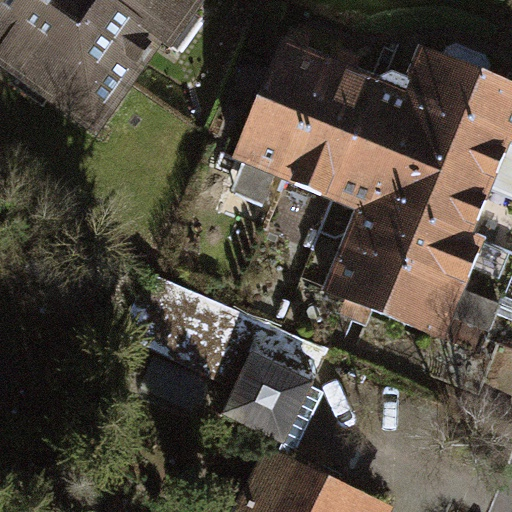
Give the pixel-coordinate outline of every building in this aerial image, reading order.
[(187,0),(0,0),(0,69),(95,134),(187,0)] [(511,135),(511,73),(437,43),(415,96),(511,135)] [(308,178),(352,71),(287,46),(243,152),(308,178)] [(371,205),(415,96),(352,71),(308,178),(371,205)] [(511,187),(511,135),(415,96),(397,141),(511,187)] [(375,196),(498,246),(511,212),(511,187),(397,141),(375,196)] [(479,293),(498,246),(375,196),(371,205),(355,243),(479,293)] [(479,293),(355,243),(335,292),(459,342),(479,293)] [(308,434),(334,336),(150,287),(135,344),(243,373),(232,414),(308,434)] [(240,511),(383,511),(386,507),(268,451),(240,511)]
